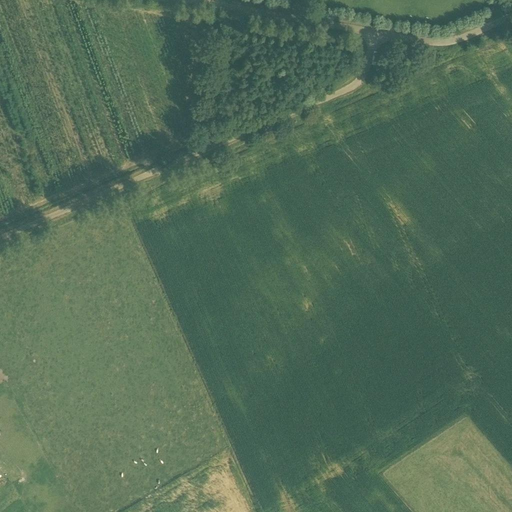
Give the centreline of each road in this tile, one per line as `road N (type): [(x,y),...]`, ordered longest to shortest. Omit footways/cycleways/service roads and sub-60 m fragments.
road 1 (unclassified): [(0,239),(350,89),(368,68),(376,32)]
road 2 (unclassified): [(183,0),(376,32)]
road 3 (unclassified): [(376,32),(449,40),(511,15)]
